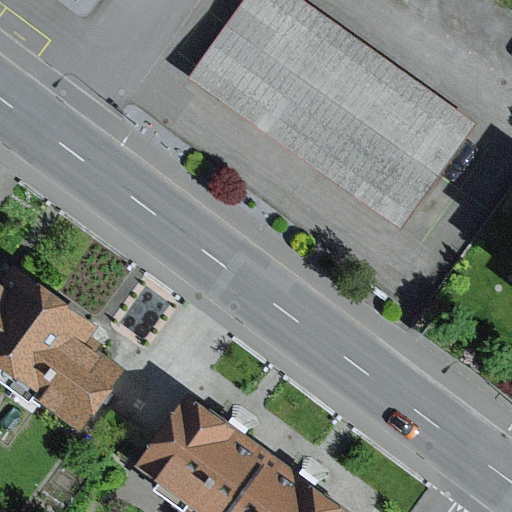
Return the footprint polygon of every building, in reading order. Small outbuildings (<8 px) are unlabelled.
[(477,128),(291,0),(250,0),(192,86),(405,232),(477,128)] [(0,377),(5,381),(66,299),(0,249),(0,377)] [(5,381),(81,437),(142,356),(66,299),(5,381)] [(129,479),(175,511),(235,511),(275,456),(189,395),(129,479)] [(353,511),(275,456),(235,511),(353,511)]
